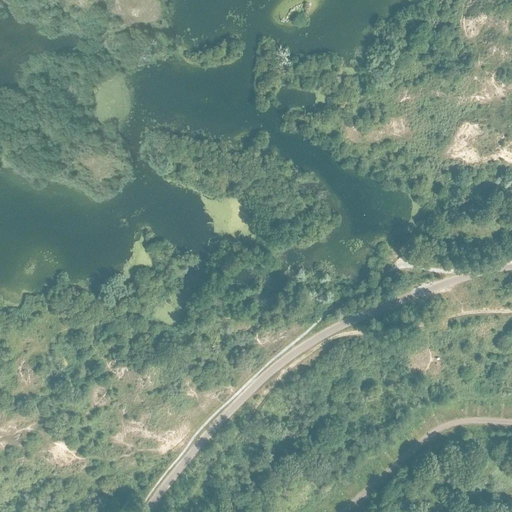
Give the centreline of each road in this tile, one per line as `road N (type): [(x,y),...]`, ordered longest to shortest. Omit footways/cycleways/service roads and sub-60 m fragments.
road 1 (unknown): [(182,511),(262,397),(316,346),(357,332),(511,311)]
road 2 (track): [(339,511),(438,418),(511,415)]
